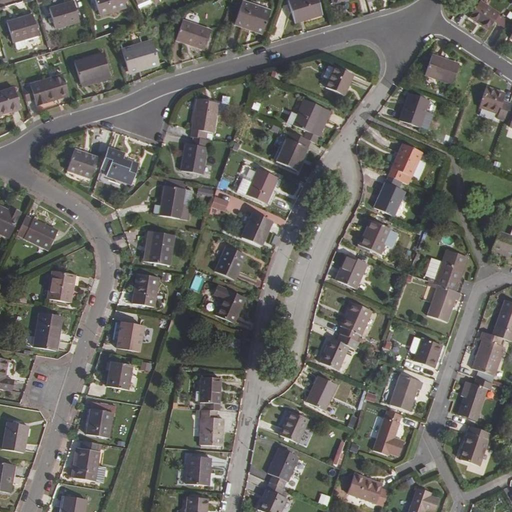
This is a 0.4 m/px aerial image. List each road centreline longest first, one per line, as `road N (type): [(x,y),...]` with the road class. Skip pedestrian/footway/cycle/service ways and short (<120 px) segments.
road 1 (residential): [(419,15),(187,80),(0,161)]
road 2 (residential): [(0,165),(94,224),(109,263),(99,315),(27,511)]
road 3 (residential): [(250,398),(289,370),(313,269),(348,187),(339,151)]
road 4 (residential): [(250,398),(270,291),(300,211),(339,151)]
road 5 (residential): [(511,282),(499,278),(473,293),(429,432),(459,501)]
road 6 (residential): [(339,151),(393,73),(419,15)]
